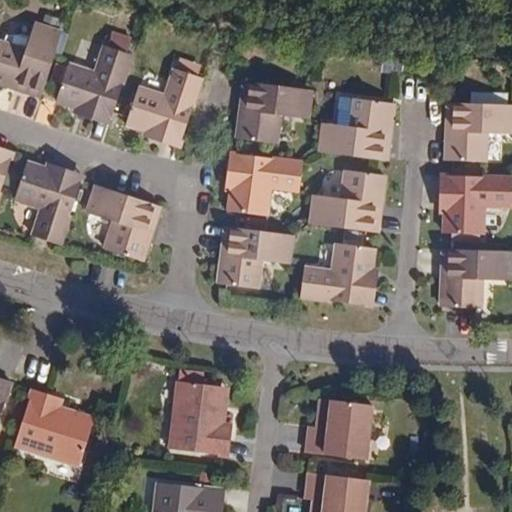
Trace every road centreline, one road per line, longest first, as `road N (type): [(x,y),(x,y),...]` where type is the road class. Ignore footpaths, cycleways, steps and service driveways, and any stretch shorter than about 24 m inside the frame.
road 1 (residential): [(170,317),(191,179),(0,116)]
road 2 (residential): [(394,346),(428,107)]
road 3 (residential): [(275,335),(253,511)]
road 4 (residential): [(39,294),(170,317)]
